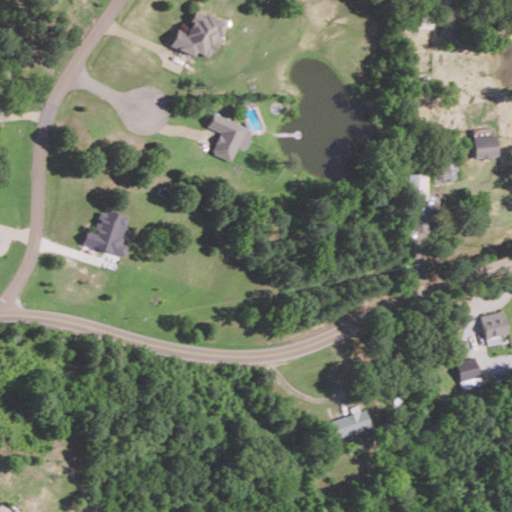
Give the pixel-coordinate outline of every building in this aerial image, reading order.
[(169,45),(193,54),(194,51),(211,57),(225,21),(194,9),(184,31),(175,28),(169,45)] [(210,152),(230,160),(236,146),(244,149),(252,129),(212,113),(206,126),(219,131),(210,152)] [(472,136),(473,157),(496,156),(495,135),(472,136)] [(434,179),(453,180),(454,166),(435,165),(434,179)] [(426,173),(408,173),(408,198),(425,198),(426,173)] [(123,255),(126,244),(120,242),(128,215),(100,208),(93,231),(85,229),(81,244),(123,255)] [(499,341),(497,335),(507,332),(501,309),(478,315),(485,344),(499,341)] [(475,356),(455,359),(459,388),(479,385),(475,356)] [(370,426),(364,408),(331,419),(337,436),(370,426)]
